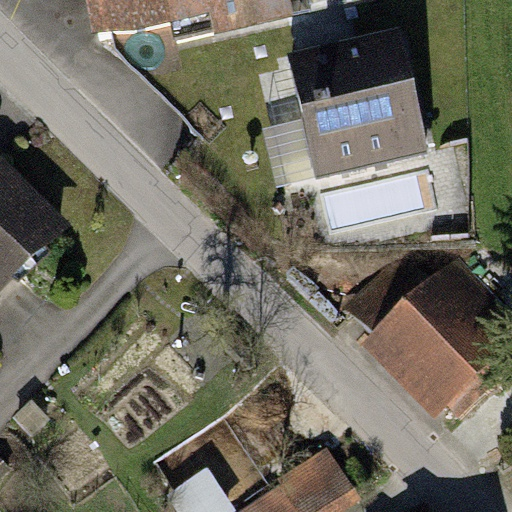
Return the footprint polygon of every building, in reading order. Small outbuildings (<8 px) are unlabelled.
[(208,36),(287,19),(283,0),(79,0),(86,30),(202,5),(208,36)] [(424,156),(399,36),(286,60),(311,179),(424,156)] [(0,304),(73,228),(0,158),(0,304)] [(420,177),(324,199),(332,233),(428,212),(420,177)] [(511,321),(444,257),(354,350),(438,431),(511,354),(511,321)] [(145,479),(166,511),(337,511),(352,503),(318,449),(269,480),(232,423),(145,479)] [(0,484),(11,474),(0,461),(0,484)]
